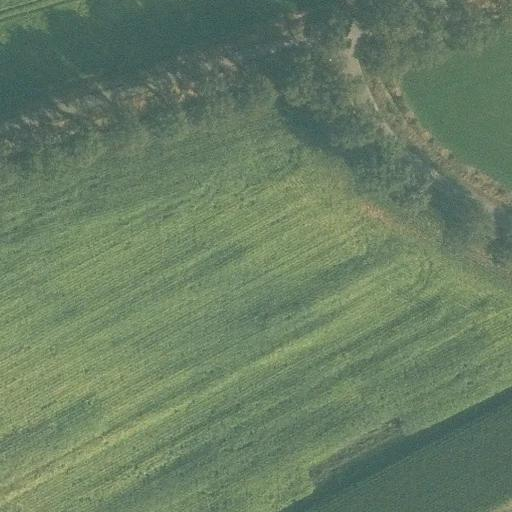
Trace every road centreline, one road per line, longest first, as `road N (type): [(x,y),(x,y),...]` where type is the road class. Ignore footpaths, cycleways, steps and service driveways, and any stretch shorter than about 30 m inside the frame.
road 1 (unclassified): [(0,129),(335,29)]
road 2 (unclassified): [(511,217),(424,170),(387,134),(335,29)]
